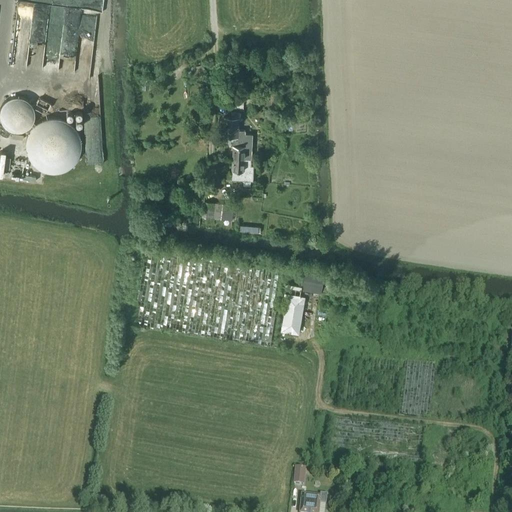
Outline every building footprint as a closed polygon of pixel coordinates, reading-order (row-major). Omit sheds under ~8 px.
[(18,2),(13,64),(28,66),(31,28),(47,29),(44,68),(61,69),(66,5),(18,2)] [(0,118),(0,119),(0,120),(1,120),(1,121),(1,122),(2,122),(2,123),(3,124),(3,125),(4,125),(4,126),(5,126),(5,127),(6,127),(6,128),(7,128),(8,129),(9,129),(10,130),(11,130),(12,130),(12,131),(13,131),(14,131),(15,131),(16,131),(17,131),(18,131),(19,131),(20,131),(21,131),(22,131),(22,130),(23,130),(24,130),(25,129),(26,129),(27,128),(28,128),(28,127),(29,127),(29,126),(30,126),(30,125),(31,125),(31,124),(32,124),(32,123),(32,122),(33,122),(33,121),(33,120),(34,120),(34,119),(34,118),(34,117),(35,116),(35,115),(35,114),(35,113),(35,112),(35,111),(34,110),(34,109),(34,108),(34,107),(33,107),(33,106),(33,105),(32,105),(32,104),(31,103),(31,102),(30,102),(30,101),(29,101),(29,100),(28,100),(28,99),(27,99),(26,98),(25,98),(24,97),(23,97),(22,97),(21,96),(20,96),(19,96),(18,96),(17,96),(16,96),(15,96),(14,96),(13,96),(12,96),(12,97),(11,97),(10,97),(10,98),(9,98),(8,98),(8,99),(7,99),(6,99),(6,100),(5,100),(5,101),(4,101),(4,102),(3,102),(3,103),(2,104),(2,105),(1,105),(1,106),(1,107),(0,107),(0,108),(0,109),(0,108),(0,118)] [(232,107),(243,108),(243,98),(232,98),(232,107)] [(239,117),(237,117),(224,116),(222,136),(233,137),(232,158),(251,159),(252,137),(245,136),(245,130),(239,130),(239,117)] [(26,140),(26,141),(26,142),(26,143),(26,145),(26,146),(26,147),(26,149),(27,151),(27,152),(27,153),(28,155),(29,157),(30,159),(30,160),(32,162),(34,164),(36,166),(39,168),(41,169),(44,170),(46,171),(49,172),(52,172),(55,172),(57,172),(58,172),(61,171),(63,170),(65,170),(67,169),(68,168),(71,166),(72,165),(74,163),(75,162),(76,161),(77,160),(78,158),(79,156),(79,155),(80,154),(80,153),(80,151),(81,150),(81,148),(81,147),(81,145),(81,143),(81,141),(81,140),(81,138),(80,137),(80,136),(80,135),(79,134),(78,132),(78,131),(77,129),(76,128),(74,126),(73,125),(72,124),(71,123),(70,122),(67,120),(66,119),(63,118),(61,118),(58,117),(55,117),(52,117),(50,117),(49,117),(48,117),(47,117),(45,118),(42,119),(39,120),(38,121),(36,123),(33,125),(32,127),(31,128),(30,130),(29,131),(28,133),(27,135),(27,137),(26,138),(26,140)] [(252,180),(253,165),(250,165),(251,159),(232,158),(231,170),(232,170),(231,179),(252,180)] [(10,171),(30,173),(30,167),(11,165),(10,171)] [(232,220),(233,205),(203,201),(201,217),(232,220)] [(270,346),(282,269),(143,247),(131,324),(270,346)] [(328,294),(332,276),(303,271),(300,285),(285,282),(283,295),(286,295),(280,331),(299,334),(305,296),(300,295),(301,290),(328,294)] [(478,363),(482,316),(407,307),(401,354),(478,363)] [(504,347),(489,345),(487,357),(503,360),(504,347)] [(395,412),(401,362),(347,355),(342,406),(395,412)] [(399,414),(429,418),(435,364),(405,361),(399,414)] [(421,469),(426,427),(331,417),(327,459),(421,469)] [(295,468),(293,484),(301,485),(302,476),(305,476),(305,469),(295,468)] [(319,497),(314,496),(301,495),(299,511),(318,511),(319,503),(326,504),(327,494),(320,493),(319,497)]
